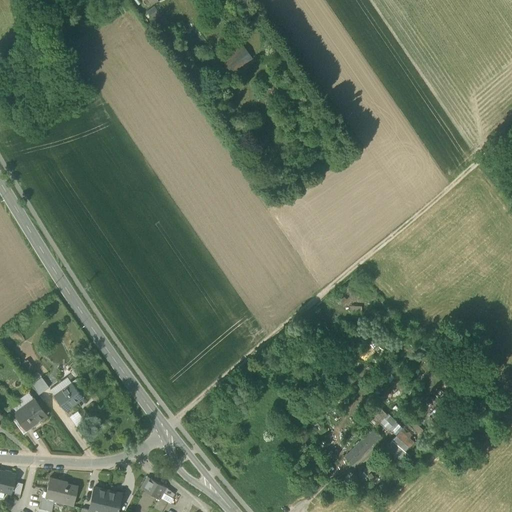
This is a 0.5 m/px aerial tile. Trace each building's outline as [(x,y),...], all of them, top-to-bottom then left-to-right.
[(147,10),(153,18),(159,13),(153,6),(147,10)] [(222,60),(231,73),(239,67),(246,63),(252,58),(242,45),(222,60)] [(246,63),(239,67),(242,71),(249,66),(246,63)] [(31,385),(39,394),(49,387),(42,377),(35,382),(31,385)] [(54,395),(65,411),(83,398),(71,382),(54,395)] [(229,392),(231,395),(237,389),(235,386),(229,392)] [(29,391),(11,404),(16,411),(27,404),(27,405),(35,399),(29,391)] [(19,417),(27,427),(36,420),(37,421),(46,414),(35,399),(27,405),(27,404),(16,411),(16,412),(19,417)] [(5,408),(14,421),(19,417),(16,412),(16,411),(11,404),(5,408)] [(84,421),(78,412),(70,418),(76,427),(84,421)] [(381,421),(396,436),(403,428),(389,413),(381,421)] [(345,457),(352,464),(380,435),(373,428),(345,457)] [(404,430),(387,446),(394,454),(401,447),(410,455),(419,446),(404,430)] [(0,491),(4,493),(5,490),(11,492),(15,476),(0,472),(0,491)] [(65,502),(73,504),(78,486),(59,481),(59,479),(49,477),(45,497),(45,498),(53,500),(54,500),(55,498),(66,501),(65,502)] [(142,487),(160,498),(163,494),(166,488),(165,487),(147,477),(142,487)] [(22,484),(17,482),(14,494),(20,495),(22,484)] [(93,511),(98,511),(102,511),(107,490),(94,487),(89,509),(89,510),(93,511)] [(163,494),(171,499),(174,494),(166,488),(163,494)] [(116,511),(121,493),(107,490),(102,511),(116,511)] [(50,511),(51,511),(53,501),(53,500),(45,498),(45,497),(42,496),(39,509),(50,511)]
